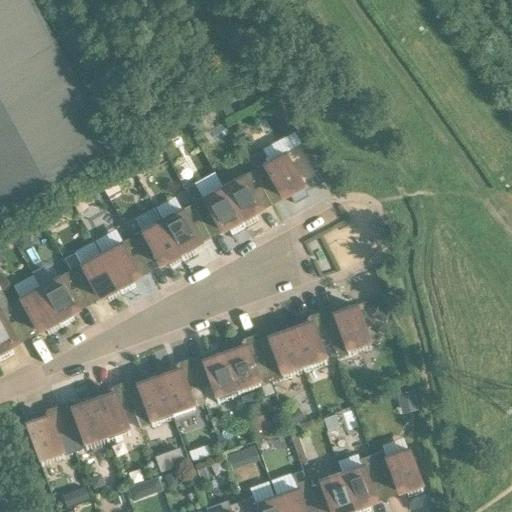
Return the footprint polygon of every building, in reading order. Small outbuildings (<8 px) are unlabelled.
[(0,0),(0,213),(113,151),(29,0),(0,0)] [(219,105),(220,107),(225,117),(233,113),(227,102),(227,101),(219,105)] [(246,160),(252,171),(272,206),(282,200),(280,197),(287,193),(293,203),(306,195),(284,154),(266,164),(263,159),(265,158),(262,151),(246,160)] [(165,160),(162,154),(156,157),(159,163),(165,160)] [(222,188),(245,229),(257,222),(252,212),(259,208),(261,212),(272,206),(252,171),(222,188)] [(120,191),(115,182),(103,188),(108,197),(120,191)] [(245,229),(222,188),(191,204),(201,222),(211,216),(219,230),(226,226),(232,236),(245,229)] [(71,203),(61,209),(63,213),(71,215),(76,213),(71,203)] [(201,222),(191,204),(161,221),(184,263),(197,256),(191,246),(198,242),(190,228),(201,222)] [(184,263),(161,221),(130,238),(140,255),(150,273),(160,267),(158,264),(165,260),(171,270),(184,263)] [(21,251),(33,245),(26,232),(14,239),(21,251)] [(140,255),(130,238),(100,255),(123,296),(136,289),(130,279),(137,275),(129,261),(140,255)] [(123,296),(100,255),(70,271),(89,307),(99,301),(97,297),(104,293),(110,303),(123,296)] [(39,288),(62,330),(75,322),(69,313),(76,309),(78,312),(89,307),(70,271),(39,288)] [(9,305),(18,322),(27,340),(38,334),(36,331),(43,327),(49,337),(62,330),(39,288),(9,305)] [(380,301),(362,307),(370,327),(387,321),(380,301)] [(18,322),(9,305),(0,309),(0,363),(14,356),(8,346),(15,342),(7,328),(18,322)] [(326,332),(329,340),(337,363),(371,350),(355,306),(333,314),(331,308),(319,312),(326,332)] [(329,340),(326,332),(315,336),(310,322),(289,330),(305,374),(326,367),(318,344),(329,340)] [(305,374),(289,330),(267,338),(272,351),(261,355),(272,386),(305,374)] [(272,386),(261,355),(250,359),(245,346),(223,353),(239,398),(272,386)] [(239,398),(223,353),(202,361),(207,375),(195,379),(198,387),(210,383),(218,406),(239,398)] [(158,377),(174,421),(195,414),(193,408),(204,404),(198,387),(195,379),(184,383),(179,369),(158,377)] [(174,421),(158,377),(136,385),(141,398),(130,402),(133,411),(144,407),(152,429),(174,421)] [(364,387),(368,399),(381,394),(377,383),(364,387)] [(401,414),(417,410),(412,391),(397,394),(401,414)] [(133,411),(130,402),(119,406),(114,393),(92,401),(108,445),(130,437),(122,415),(133,411)] [(67,434),(74,452),(85,448),(87,453),(108,445),(92,401),(60,412),(64,426),(67,434)] [(304,419),(297,408),(292,412),(285,416),(292,427),(299,422),(304,419)] [(255,440),(269,435),(262,415),(248,420),(255,440)] [(67,434),(64,426),(53,430),(48,416),(26,424),(42,469),(64,461),(56,438),(67,434)] [(371,456),(385,496),(404,489),(408,499),(423,494),(407,450),(384,458),(383,452),(371,456)] [(238,451),(226,455),(232,470),(243,466),(238,451)] [(340,474),(354,511),(369,511),(366,502),(385,496),(371,456),(360,460),(362,466),(340,474)] [(203,468),(196,470),(200,481),(207,479),(203,468)] [(163,476),(167,487),(177,483),(173,472),(163,476)] [(310,491),(316,510),(327,505),(329,511),(354,511),(340,474),(319,481),(321,487),(310,491)] [(137,500),(140,491),(138,485),(127,489),(131,502),(137,500)] [(88,500),(83,487),(72,492),(77,504),(88,500)] [(309,511),(316,510),(310,491),(298,495),(296,489),(275,497),(280,511),(309,511)] [(115,507),(125,503),(122,494),(112,498),(115,507)] [(280,511),(275,497),(253,505),(251,498),(239,502),(240,504),(243,511),(280,511)]
